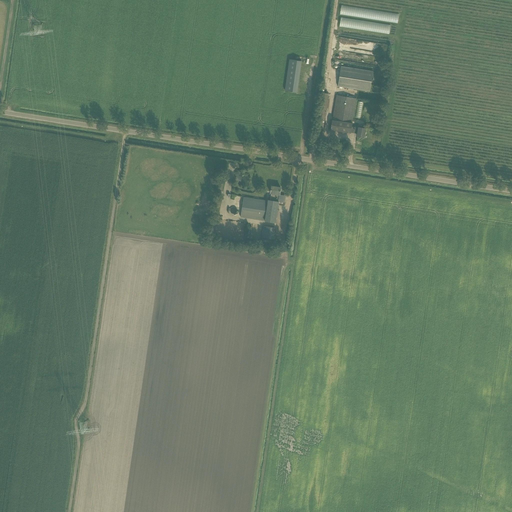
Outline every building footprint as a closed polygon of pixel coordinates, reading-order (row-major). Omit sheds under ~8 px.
[(389,33),(390,24),(340,18),(338,27),(389,33)] [(341,66),(338,87),(370,92),(373,71),(341,66)] [(323,129),(328,94),(322,93),(316,128),(323,129)] [(351,131),(352,127),(356,98),(355,98),(348,97),(336,95),(331,130),(351,133),(351,131)] [(352,127),(351,131),(358,132),(357,137),(364,138),(366,128),(359,127),(359,128),(352,127)] [(280,195),(281,188),(272,186),(270,193),(274,194),(273,201),(268,200),(268,201),(244,197),(240,217),(275,223),(279,202),(278,202),(279,195),(280,195)] [(260,237),(272,240),(274,228),(263,226),(260,237)]
